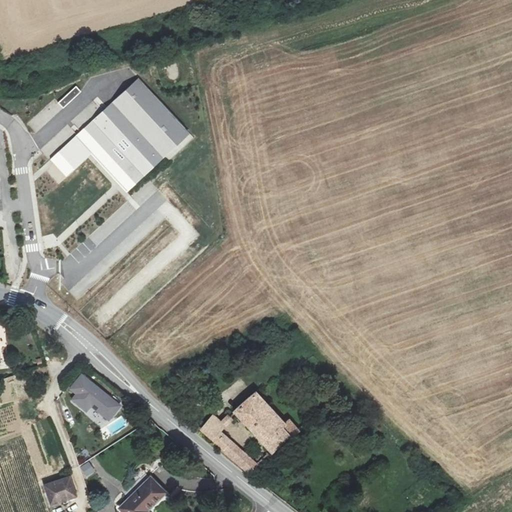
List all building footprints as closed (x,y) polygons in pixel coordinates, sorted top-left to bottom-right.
[(186,135),(139,82),(56,156),(71,174),(94,153),(126,189),(186,135)] [(70,389),(76,394),(71,400),(86,412),(91,406),(109,421),(121,406),(82,375),(70,389)] [(237,417),(274,455),(290,441),(293,444),(301,434),(290,424),(287,427),(256,399),(237,417)] [(201,435),(250,477),(260,468),(221,433),(225,427),(215,418),(201,435)] [(45,485),(51,504),(77,496),(71,477),(45,485)] [(118,507),(123,511),(148,511),(147,510),(167,493),(151,477),(118,507)]
